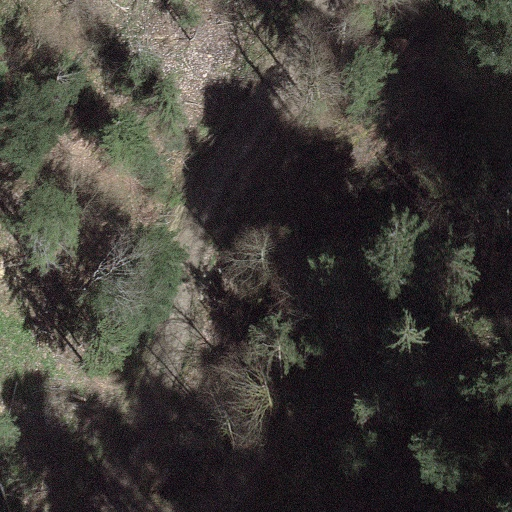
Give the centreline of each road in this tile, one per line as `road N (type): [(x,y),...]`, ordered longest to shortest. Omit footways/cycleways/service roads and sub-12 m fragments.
road 1 (track): [(336,0),(240,147),(202,236),(179,352),(129,478),(140,511)]
road 2 (track): [(210,511),(391,382),(511,328)]
